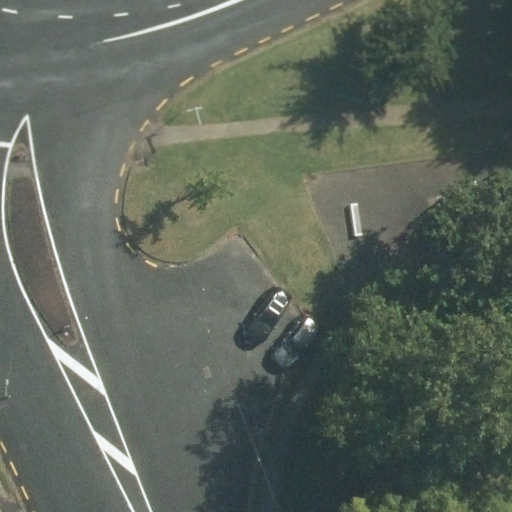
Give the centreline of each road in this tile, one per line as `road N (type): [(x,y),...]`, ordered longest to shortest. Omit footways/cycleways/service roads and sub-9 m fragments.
road 1 (residential): [(43,49),(16,173),(45,302),(132,511)]
road 2 (residential): [(223,0),(150,29),(43,49)]
